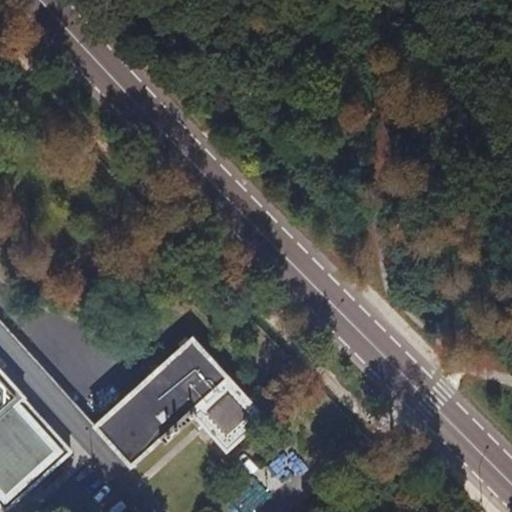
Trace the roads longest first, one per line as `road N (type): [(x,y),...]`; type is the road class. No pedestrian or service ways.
road 1 (secondary): [(40,0),(511,489)]
road 2 (track): [(425,402),(464,364),(387,283),(379,241),(388,0)]
